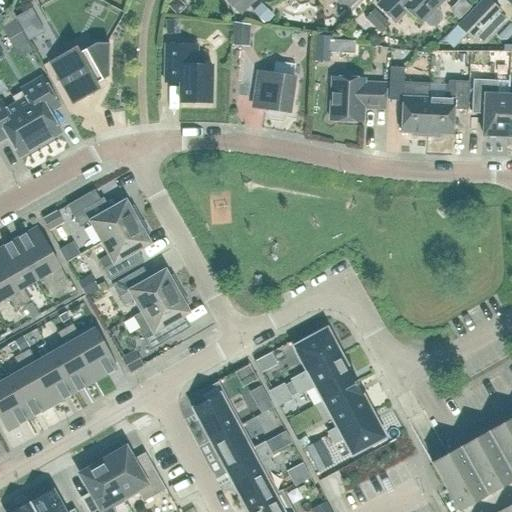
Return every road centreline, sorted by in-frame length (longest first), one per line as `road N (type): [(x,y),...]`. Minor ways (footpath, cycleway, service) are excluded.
road 1 (residential): [(139,143),(222,141),(378,168),(511,173)]
road 2 (residential): [(237,340),(344,280),(399,381)]
road 3 (residential): [(237,340),(144,173),(139,143)]
road 4 (residential): [(0,477),(153,388)]
road 5 (residential): [(0,207),(90,156),(139,143)]
road 6 (residential): [(153,388),(220,511)]
road 7 (unclassified): [(399,381),(511,318)]
